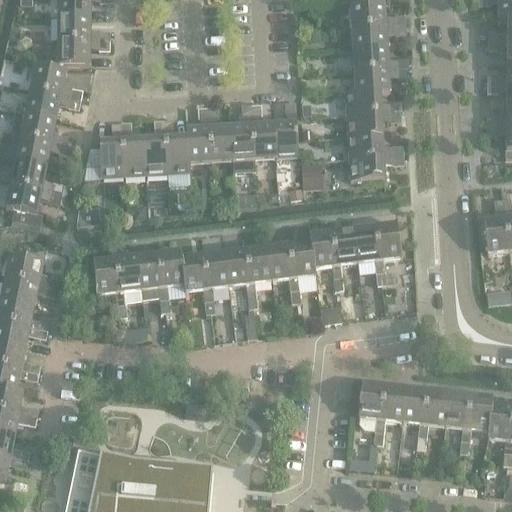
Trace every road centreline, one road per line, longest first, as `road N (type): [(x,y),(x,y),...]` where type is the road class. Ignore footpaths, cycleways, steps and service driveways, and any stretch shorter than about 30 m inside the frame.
road 1 (residential): [(49,435),(60,351),(186,362),(330,361)]
road 2 (residential): [(438,0),(455,287),(466,333)]
road 3 (residential): [(510,511),(317,494)]
road 4 (residential): [(330,361),(449,343),(466,333)]
road 5 (residential): [(317,494),(330,361)]
